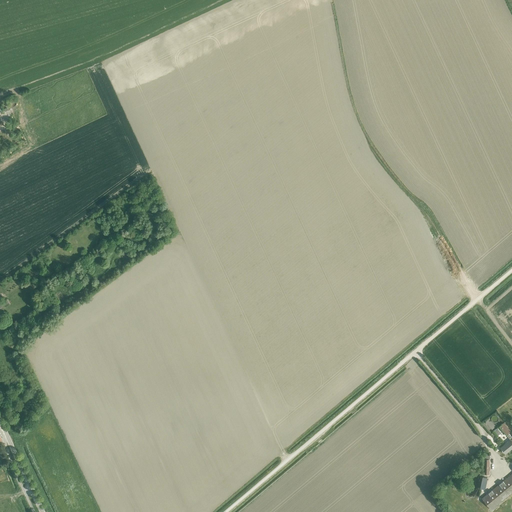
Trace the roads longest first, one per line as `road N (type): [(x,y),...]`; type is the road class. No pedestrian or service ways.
road 1 (unclassified): [(225,511),(415,351)]
road 2 (unclassified): [(415,351),(511,269)]
